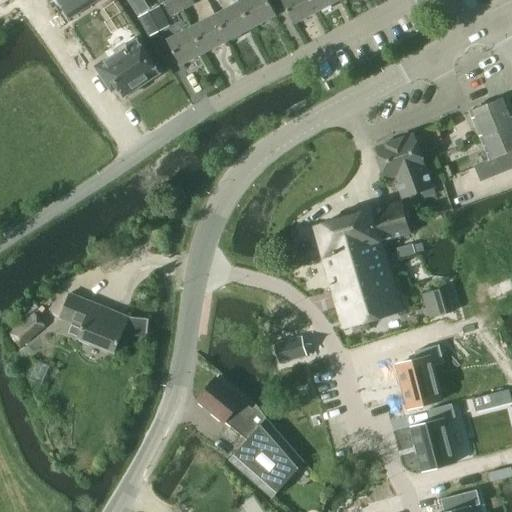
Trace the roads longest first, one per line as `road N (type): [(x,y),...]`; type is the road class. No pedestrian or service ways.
road 1 (tertiary): [(198,270),(213,216),(260,154),(476,32)]
road 2 (residential): [(120,167),(176,128),(412,0)]
road 3 (residential): [(387,439),(306,310),(282,290),(198,270)]
road 4 (tertiary): [(115,511),(179,392),(198,270)]
road 5 (unclassified): [(0,245),(120,167)]
